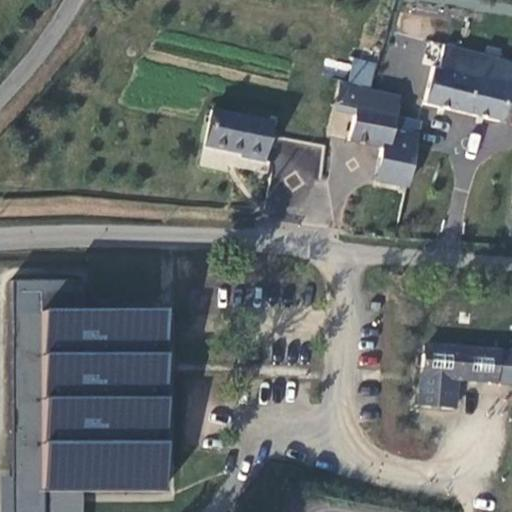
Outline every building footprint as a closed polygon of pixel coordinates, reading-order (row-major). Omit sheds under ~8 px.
[(497,126),(511,63),(444,49),(439,72),(429,70),(421,109),(497,126)] [(362,92),(348,141),(380,150),(371,183),(402,191),(420,127),(396,120),(401,103),(362,92)] [(263,164),(272,129),(214,114),(206,144),(240,152),(238,158),(263,164)] [(276,139),(272,182),(321,186),(324,143),(276,139)] [(14,480),(13,511),(44,511),(44,495),(83,494),(164,494),(163,315),(84,315),(84,283),(13,283),(14,480)] [(497,385),(499,354),(478,353),(478,355),(459,354),(459,351),(425,349),(424,358),(421,358),(420,370),(423,370),(423,378),(419,378),(417,409),(454,411),(456,382),(497,385)] [(511,386),(511,380),(511,354),(499,354),(497,385),(511,386)] [(13,511),(14,480),(2,480),(2,511),(83,511),(83,494),(44,495),(44,511),(13,511)]
